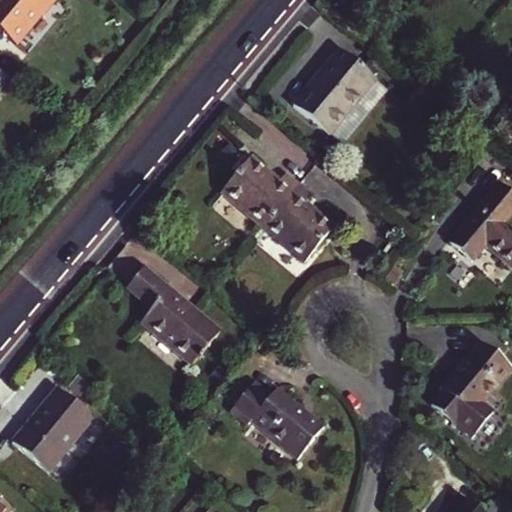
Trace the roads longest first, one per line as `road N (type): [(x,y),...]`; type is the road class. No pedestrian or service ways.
road 1 (secondary): [(0,329),(276,0)]
road 2 (residential): [(385,400),(383,324),(366,303),(339,296),(318,310),(311,332),(319,355)]
